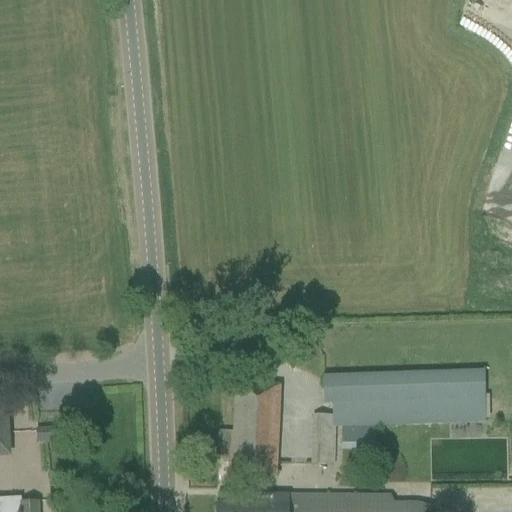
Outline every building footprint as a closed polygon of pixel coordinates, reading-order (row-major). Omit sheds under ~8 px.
[(483,373),(322,378),(323,406),(335,406),(335,429),(374,429),(485,425),(483,373)] [(230,476),(250,477),(266,477),(267,461),(276,462),(279,388),(234,386),(230,476)] [(0,444),(8,444),(7,410),(0,410),(0,444)] [(488,436),(415,439),(417,491),(511,487),(511,436),(499,437),(498,420),(487,421),(488,436)] [(61,443),(60,429),(36,431),(37,445),(61,443)] [(232,497),(216,497),(215,511),(289,511),(290,497),(272,497),(272,506),(232,506),(232,497)] [(390,498),(290,497),(289,511),(428,511),(428,509),(416,506),(394,506),(394,504),(390,498)] [(37,511),(38,504),(20,505),(20,500),(0,500),(0,511),(37,511)]
